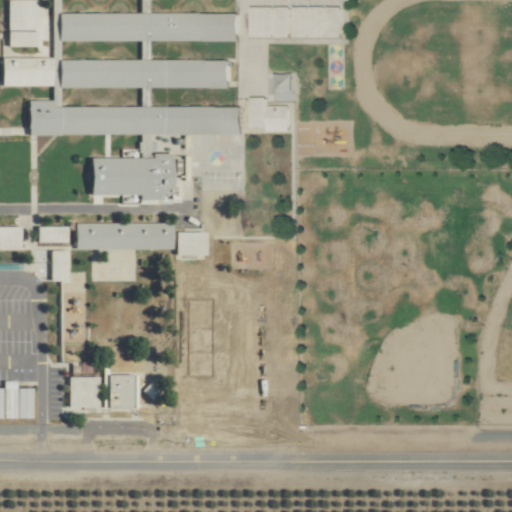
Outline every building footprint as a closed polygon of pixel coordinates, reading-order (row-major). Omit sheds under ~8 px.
[(52,0),(63,3),(48,62),(8,52),(1,78),(56,93),(54,103),(33,98),(27,120),(140,149),(137,163),(97,152),(88,187),(165,207),(183,136),(235,150),(244,118),(149,94),(142,75),(226,96),(233,70),(150,49),(155,30),(234,50),(241,25),(149,1),(148,0),(217,0),(223,2),(223,0),(52,0)] [(8,0),(8,47),(39,47),(38,0),(8,0)] [(343,37),(344,6),(252,6),(252,37),(343,37)] [(292,131),(292,104),(268,104),(268,96),(252,96),(252,131),(292,131)] [(173,249),(173,223),(76,223),(76,249),(173,249)] [(68,242),(68,225),(38,225),(38,242),(68,242)] [(0,226),(0,250),(21,250),(21,227),(0,226)] [(207,231),(176,231),(176,257),(207,257),(207,231)] [(42,250),(42,280),(67,280),(67,250),(42,250)] [(139,375),(106,375),(106,409),(139,409),(139,375)] [(100,377),(69,377),(69,408),(100,408),(100,377)] [(18,389),(18,382),(5,382),(4,388),(0,388),(0,418),(34,419),(34,389),(18,389)]
